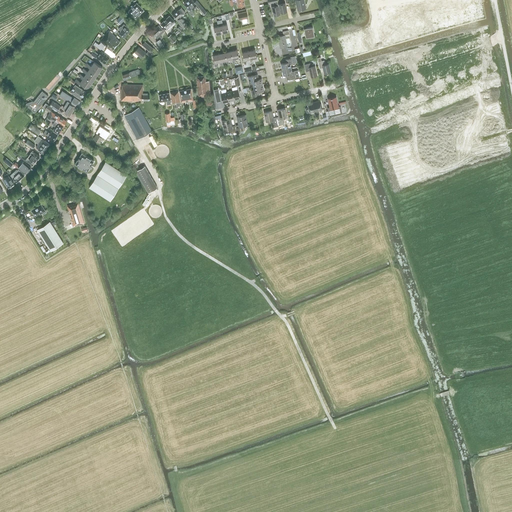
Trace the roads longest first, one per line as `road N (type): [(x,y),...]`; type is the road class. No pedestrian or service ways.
road 1 (track): [(336,430),(288,325),(259,290),(172,226),(151,167),(113,96),(99,86)]
road 2 (tertiary): [(0,208),(48,167),(111,69),(173,0)]
